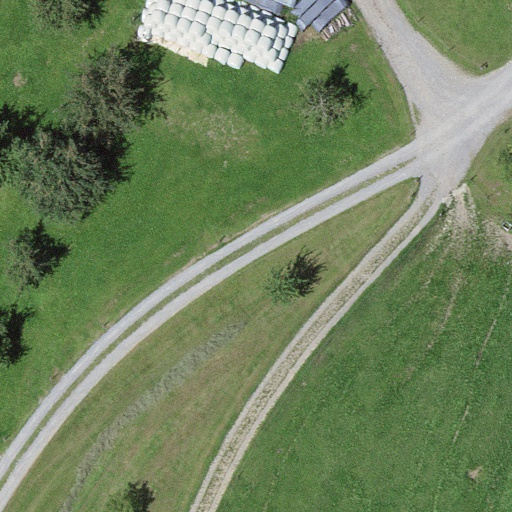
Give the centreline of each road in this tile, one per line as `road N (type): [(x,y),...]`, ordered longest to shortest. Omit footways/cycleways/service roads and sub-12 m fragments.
road 1 (track): [(474,125),(189,284),(60,398),(0,488)]
road 2 (track): [(474,125),(430,198),(255,413),(213,511)]
